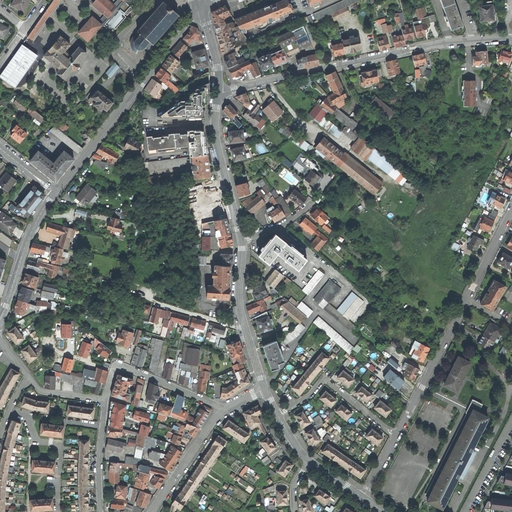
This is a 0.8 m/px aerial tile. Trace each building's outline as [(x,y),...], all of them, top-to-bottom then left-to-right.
[(24,12),(30,0),(15,0),(13,4),(17,7),(20,8),(19,10),(24,12)] [(54,0),(28,37),(32,40),(60,0),(54,0)] [(105,15),(108,18),(117,8),(114,6),(107,0),(96,0),(93,4),(105,15)] [(123,0),(123,1),(122,0),(118,0),(114,6),(117,8),(108,18),(105,15),(99,23),(102,26),(103,27),(105,24),(114,32),(124,20),(133,10),(126,4),(129,0),(123,0)] [(247,31),(246,30),(292,12),(290,8),(292,7),(289,0),(282,0),(280,1),(266,7),(246,15),(234,19),(238,26),(243,33),(247,31)] [(450,30),(450,31),(463,26),(462,26),(458,15),(453,0),(440,0),(451,30),(450,30)] [(164,31),(178,15),(174,11),(175,9),(173,7),(170,4),(168,6),(164,2),(150,18),(133,37),(131,39),(131,41),(130,43),(130,45),(131,47),(131,48),(132,50),(134,51),(136,53),(138,49),(140,50),(141,50),(142,49),(144,49),(145,47),(148,50),(152,45),(153,45),(164,31)] [(225,5),(211,12),(215,26),(217,34),(226,30),(232,28),(234,27),(233,23),(225,25),(223,18),(231,14),(225,5)] [(485,21),(488,21),(490,24),(493,21),(493,20),(494,20),(493,12),(495,12),(494,7),(492,7),(492,5),(479,6),(481,21),(485,21)] [(419,19),(427,17),(424,7),(416,10),(419,19)] [(344,9),(331,14),(334,21),(346,15),(344,9)] [(99,23),(92,17),(79,33),(88,41),(96,32),(102,26),(99,23)] [(414,26),(417,37),(421,36),(425,35),(424,30),(426,29),(425,24),(423,24),(423,23),(421,23),(421,21),(416,22),(417,26),(414,26)] [(9,29),(0,24),(0,35),(4,38),(6,34),(9,29)] [(231,44),(226,30),(217,34),(220,44),(222,54),(238,46),(240,45),(246,42),(248,41),(243,33),(238,26),(234,27),(232,28),(240,41),(232,45),(232,44),(231,44)] [(183,39),(189,45),(194,39),(198,43),(201,42),(199,35),(197,29),(192,27),(188,32),(188,34),(187,35),(183,39)] [(402,29),(403,35),(404,40),(410,39),(414,38),(412,27),(406,28),(406,27),(405,27),(405,29),(402,29)] [(277,38),(283,52),(285,56),(311,44),(307,35),(300,39),(298,36),(294,38),(291,32),(277,38)] [(392,36),(395,48),(400,46),(405,45),(404,40),(403,35),(396,37),(395,35),(392,36)] [(332,45),(334,56),(339,54),(350,52),(350,53),(353,52),(356,52),(356,51),(361,49),(358,36),(354,37),(353,36),(349,37),(350,38),(341,40),(341,41),(338,42),(338,43),(332,45)] [(386,38),(385,38),(385,40),(384,40),(384,37),(376,39),(380,51),(385,50),(389,49),(387,39),(386,39),(386,38)] [(172,52),(178,58),(187,47),(181,41),(176,46),(172,52)] [(81,46),(87,52),(90,49),(83,43),(81,46)] [(18,53),(32,64),(37,58),(23,46),(18,53)] [(87,54),(79,47),(71,57),(69,55),(64,61),(65,63),(57,73),(64,79),(73,69),(75,71),(76,69),(78,71),(81,68),(79,66),(80,65),(78,63),(87,54)] [(196,69),(208,66),(205,57),(203,50),(192,53),(196,69)] [(489,62),(493,63),(494,60),(486,58),(486,51),(485,51),(485,50),(483,51),(481,51),(481,52),(476,52),(476,54),(472,55),(473,65),(476,65),(476,67),(481,67),(481,64),(487,64),(487,63),(489,64),(489,62)] [(498,54),(497,57),(499,57),(498,60),(505,62),(505,65),(508,65),(508,63),(509,63),(511,53),(510,53),(511,52),(510,51),(509,50),(508,50),(506,51),(506,52),(501,50),(500,54),(498,54)] [(234,52),(228,55),(229,56),(224,58),(226,62),(228,68),(245,61),(243,58),(237,60),(234,54),(234,52)] [(272,55),(270,56),(274,65),(280,63),(282,62),(284,62),(286,61),(287,60),(285,56),(283,52),(272,56),(272,55)] [(261,58),(258,59),(259,63),(260,66),(261,66),(262,70),(263,70),(265,71),(267,70),(268,68),(270,67),(274,65),(270,56),(269,54),(265,56),(261,57),(261,58)] [(318,57),(317,54),(302,58),(301,58),(297,60),(298,69),(311,66),(323,64),(321,56),(318,57)] [(419,65),(420,68),(424,67),(423,64),(426,63),(424,54),(421,54),(412,56),(414,66),(419,65)] [(171,73),(179,62),(171,55),(167,61),(163,66),(171,73)] [(183,65),(188,59),(185,56),(179,62),(183,65)] [(249,60),(243,63),(246,70),(250,68),(251,71),(254,77),(258,75),(260,74),(256,62),(251,64),(249,60)] [(390,76),(399,74),(396,60),(392,61),(386,62),(390,76)] [(111,77),(119,67),(114,62),(106,73),(111,77)] [(0,76),(0,81),(3,83),(16,67),(11,63),(0,76)] [(10,88),(17,93),(36,68),(29,63),(10,88)] [(238,77),(241,76),(239,71),(240,71),(241,72),(246,70),(243,63),(228,70),(232,77),(235,76),(238,77)] [(188,69),(184,66),(177,75),(181,78),(188,69)] [(167,81),(171,76),(161,68),(159,71),(155,76),(175,93),(179,90),(167,81)] [(369,84),(378,82),(378,81),(382,81),(380,69),(370,71),(369,70),(368,70),(367,70),(366,71),(366,72),(361,73),(361,75),(359,75),(361,86),(365,85),(365,87),(369,86),(369,84)] [(186,86),(181,89),(182,91),(184,91),(185,98),(182,98),(180,99),(177,99),(174,101),(171,103),(168,106),(166,112),(159,117),(159,118),(171,118),(171,117),(175,117),(175,116),(178,116),(178,115),(182,115),(182,118),(185,118),(185,116),(186,116),(186,120),(194,119),(204,119),(204,114),(204,110),(202,110),(203,110),(203,109),(203,108),(203,107),(202,107),(203,107),(203,106),(203,105),(203,104),(202,104),(203,104),(203,100),(204,100),(204,96),(206,96),(206,92),(206,90),(209,89),(208,72),(197,77),(186,86)] [(331,114),(352,130),(357,124),(351,119),(350,120),(338,111),(339,110),(333,105),(334,104),(335,104),(338,108),(345,104),(345,102),(343,99),(346,97),(344,94),(335,72),(330,74),(326,76),(334,94),(333,94),(329,97),(329,96),(326,100),(325,99),(324,100),(323,102),(322,101),(321,103),(322,103),(320,105),(327,112),(331,114)] [(160,87),(161,85),(152,79),(149,84),(145,90),(152,95),(158,86),(160,87)] [(465,81),(462,80),(462,87),(464,87),(464,91),(463,91),(463,96),(464,96),(464,100),(463,100),(463,107),(468,106),(476,106),(475,81),(467,81),(467,80),(465,80),(465,81)] [(102,93),(97,89),(88,100),(93,104),(93,105),(101,111),(103,109),(107,111),(111,106),(114,102),(113,102),(114,101),(114,100),(114,99),(113,98),(110,97),(104,92),(102,93)] [(205,116),(209,89),(206,90),(206,92),(206,96),(204,96),(204,100),(203,100),(203,104),(202,104),(203,104),(203,105),(203,106),(203,107),(202,107),(203,107),(203,108),(203,109),(203,110),(202,110),(204,110),(204,114),(204,119),(194,119),(204,119),(205,117),(205,116)] [(31,100),(49,114),(55,105),(37,91),(31,100)] [(238,102),(247,108),(249,105),(249,100),(246,93),(240,96),(237,97),(238,102)] [(365,102),(369,101),(367,94),(358,96),(365,102)] [(490,105),(493,98),(486,95),(483,102),(490,105)] [(24,111),(28,106),(18,98),(14,103),(19,107),(24,111)] [(394,113),(375,98),(369,106),(387,121),(394,113)] [(272,122),(283,112),(273,101),(268,105),(262,110),(272,122)] [(239,128),(242,125),(234,116),(237,113),(230,104),(226,107),(223,110),(239,128)] [(338,138),(342,131),(324,117),(327,112),(320,105),(317,104),(308,115),(338,138)] [(41,123),(45,118),(34,110),(34,111),(30,108),(27,111),(41,123)] [(244,117),(251,123),(252,122),(257,126),(262,119),(257,115),(256,116),(248,111),(246,114),(244,117)] [(415,126),(405,117),(402,120),(403,121),(397,129),(406,136),(415,126)] [(266,122),(262,119),(257,126),(261,129),(266,122)] [(64,133),(68,128),(63,123),(59,128),(64,133)] [(17,140),(20,143),(27,134),(17,126),(12,130),(14,132),(11,136),(15,139),(17,140)] [(78,154),(82,149),(55,126),(49,131),(78,154)] [(305,151),(308,146),(306,145),(307,143),(304,141),(304,140),(286,127),(285,128),(281,134),(300,147),(305,151)] [(82,140),(87,144),(93,136),(85,129),(81,134),(85,138),(82,140)] [(241,142),(244,142),(243,131),(234,132),(233,129),(230,129),(230,132),(229,132),(230,135),(230,137),(229,140),(229,141),(229,142),(231,143),(236,143),(241,143),(241,142)] [(192,157),(205,155),(204,145),(203,145),(203,143),(202,136),(201,131),(195,132),(195,131),(192,131),(187,131),(187,134),(179,135),(179,133),(168,134),(168,136),(165,137),(152,138),(152,136),(146,137),(148,153),(189,148),(190,157),(192,157)] [(379,167),(390,176),(397,166),(361,137),(351,149),(364,160),(368,155),(381,164),(379,167)] [(138,154),(141,149),(140,148),(141,144),(130,138),(127,143),(124,148),(136,155),(136,154),(138,154)] [(373,194),(382,185),(323,138),(319,143),(315,147),(317,149),(315,151),(324,158),(325,155),(373,194)] [(113,165),(119,155),(101,146),(99,150),(97,153),(109,159),(107,163),(113,165)] [(246,158),(250,157),(249,153),(245,154),(244,147),(232,150),(232,151),(231,151),(232,154),(232,157),(234,157),(235,162),(246,159),(246,158)] [(54,164),(38,151),(30,161),(37,167),(55,182),(68,166),(74,159),(64,151),(54,164)] [(206,155),(205,155),(192,157),(193,165),(192,165),(192,169),(193,169),(194,179),(209,177),(208,165),(206,155)] [(186,165),(186,157),(144,162),(145,169),(186,165)] [(289,168),(293,164),(285,158),(281,162),(289,168)] [(101,170),(107,163),(101,161),(96,160),(93,163),(101,170)] [(305,180),(313,187),(316,183),(318,184),(319,182),(324,176),(314,169),(305,180)] [(511,172),(505,169),(503,173),(501,178),(505,180),(504,182),(506,183),(507,181),(511,183),(511,172)] [(8,192),(17,181),(11,176),(6,172),(0,179),(0,187),(1,186),(8,192)] [(184,180),(184,174),(146,179),(147,185),(184,180)] [(266,185),(263,179),(257,183),(261,189),(266,185)] [(239,197),(250,194),(247,183),(236,186),(237,192),(239,197)] [(86,206),(97,192),(86,184),(80,192),(75,198),(86,206)] [(17,208),(27,217),(37,205),(45,196),(34,187),(17,208)] [(203,224),(205,223),(201,206),(196,187),(187,189),(189,197),(190,196),(197,225),(203,224)] [(269,199),(261,189),(256,193),(259,196),(253,201),(250,198),(243,204),(246,207),(252,214),(264,204),(269,200),(269,199)] [(304,202),(307,199),(294,190),(289,197),(301,206),(304,202)] [(214,191),(208,193),(208,196),(208,197),(208,199),(210,201),(208,201),(210,206),(214,221),(215,221),(226,218),(224,211),(220,196),(219,193),(215,194),(214,191)] [(314,201),(318,204),(324,197),(320,194),(314,201)] [(505,198),(496,194),(495,197),(492,195),(489,200),(492,202),(490,206),(494,208),(495,205),(501,207),(503,203),(505,198)] [(281,196),(276,200),(286,217),(292,213),(281,196)] [(273,197),(269,199),(269,200),(273,206),(267,210),(273,220),(275,222),(285,216),(273,197)] [(210,206),(201,206),(205,223),(214,221),(210,206)] [(311,215),(322,225),(324,223),(326,224),(329,221),(327,220),(329,218),(318,208),(314,212),(311,215)] [(7,216),(0,210),(0,226),(10,234),(14,229),(16,225),(11,221),(10,222),(5,218),(7,216)] [(492,225),(497,215),(491,213),(490,212),(487,218),(484,216),(482,221),(479,219),(474,229),(477,231),(480,227),(489,231),(492,225)] [(111,217),(109,222),(108,222),(108,224),(106,229),(110,230),(110,232),(114,234),(115,231),(120,232),(122,225),(118,224),(119,219),(111,217)] [(319,235),(320,233),(316,230),(317,228),(311,223),(313,222),(311,221),(310,222),(305,218),(303,221),(300,224),(305,228),(304,229),(307,232),(308,231),(312,234),(314,232),(319,235)] [(207,228),(215,227),(215,221),(214,221),(205,223),(203,224),(202,250),(210,250),(210,237),(209,237),(209,234),(207,234),(207,228)] [(72,239),(75,229),(64,227),(61,227),(49,223),(47,227),(46,231),(62,235),(58,247),(67,249),(70,238),(72,239)] [(324,225),(322,228),(331,236),(334,233),(324,225)] [(230,234),(219,236),(222,248),(233,245),(232,239),(230,234)] [(311,246),(317,251),(328,239),(321,234),(311,246)] [(484,240),(474,234),(468,247),(476,251),(478,246),(479,243),(482,244),(484,240)] [(298,270),(307,260),(293,249),(286,244),(286,243),(275,235),(265,248),(258,256),(269,264),(278,254),(285,260),(290,264),(298,270)] [(0,252),(7,257),(11,252),(9,251),(11,248),(5,243),(3,246),(0,244),(0,252)] [(48,254),(50,247),(33,243),(30,250),(44,254),(44,253),(48,254)] [(461,246),(455,243),(452,249),(458,252),(461,246)] [(63,249),(55,247),(54,250),(52,249),(51,253),(53,254),(52,258),(51,262),(59,264),(60,260),(63,261),(64,257),(61,256),(63,249)] [(511,257),(503,253),(501,256),(497,262),(501,264),(502,265),(504,267),(505,266),(509,269),(511,265),(511,266),(511,265),(511,257)] [(233,255),(220,254),(219,258),(221,258),(220,265),(230,266),(232,266),(232,261),(233,255)] [(198,264),(206,265),(206,257),(197,256),(198,264)] [(59,266),(42,262),(39,261),(39,263),(28,260),(27,265),(26,268),(39,272),(40,266),(50,269),(48,277),(55,278),(59,266)] [(229,281),(230,266),(220,265),(215,265),(213,286),(208,286),(207,298),(228,299),(229,286),(228,286),(228,283),(228,281),(229,281)] [(273,288),(283,276),(276,270),(271,275),(266,282),(273,288)] [(307,295),(324,274),(319,270),(302,290),(307,295)] [(38,277),(26,273),(24,278),(22,284),(35,288),(38,277)] [(313,300),(352,332),(356,327),(349,320),(343,315),(342,315),(337,310),(329,303),(341,288),(330,280),(313,300)] [(492,287),(490,286),(487,292),(484,297),(485,298),(481,304),(480,303),(492,310),(495,307),(494,306),(504,291),(506,287),(494,280),(495,281),(492,287)] [(266,297),(268,297),(263,285),(253,290),(255,294),(258,301),(266,297)] [(33,290),(21,287),(20,292),(17,299),(29,303),(33,290)] [(41,296),(53,299),(54,293),(42,290),(41,296)] [(358,296),(352,292),(337,310),(342,315),(358,296)] [(267,300),(266,297),(258,301),(256,302),(257,303),(246,307),(248,311),(249,315),(260,310),(261,312),(267,309),(264,301),(267,300)] [(364,301),(358,297),(343,315),(349,320),(364,301)] [(291,298),(288,301),(294,306),(297,303),(291,298)] [(36,305),(29,303),(17,299),(15,306),(13,311),(23,314),(26,307),(29,307),(29,306),(31,306),(31,307),(35,309),(36,312),(46,309),(46,306),(36,305)] [(294,306),(288,301),(281,305),(301,322),(306,317),(296,308),(294,306)] [(301,302),(296,308),(306,317),(307,318),(312,312),(301,302)] [(142,312),(150,313),(152,305),(145,303),(142,312)] [(159,317),(161,309),(157,308),(153,307),(151,315),(159,317)] [(274,309),(267,312),(270,318),(277,315),(274,309)] [(168,327),(172,313),(166,311),(162,323),(160,323),(160,325),(168,327)] [(273,323),(271,319),(269,320),(266,312),(255,317),(259,329),(260,332),(264,331),(272,329),(270,324),(273,323)] [(172,321),(179,323),(181,315),(177,314),(173,313),(171,321),(171,320),(169,326),(171,326),(172,321)] [(67,315),(62,315),(62,332),(74,332),(75,322),(67,315)] [(179,323),(187,325),(190,317),(186,316),(181,315),(179,323)] [(349,355),(353,350),(354,349),(318,317),(313,322),(349,355)] [(200,330),(200,329),(204,330),(206,322),(200,320),(193,318),(191,326),(196,328),(196,329),(200,330)] [(216,335),(218,336),(218,333),(224,335),(226,327),(218,325),(210,323),(207,335),(206,337),(208,338),(206,343),(213,345),(216,335)] [(304,328),(299,323),(289,333),(279,339),(283,346),(296,337),(299,334),(298,334),(304,328)] [(501,329),(490,323),(486,329),(483,334),(494,341),(501,329)] [(464,330),(472,334),(474,330),(466,325),(464,330)] [(16,344),(23,338),(15,327),(7,332),(9,335),(14,342),(16,344)] [(121,345),(126,347),(129,341),(132,342),(131,344),(136,345),(141,331),(136,329),(133,338),(131,337),(133,333),(123,330),(121,335),(118,334),(116,341),(119,342),(118,344),(121,345)] [(496,343),(483,335),(480,339),(478,343),(489,350),(492,343),(495,344),(496,343)] [(108,353),(110,350),(94,337),(93,343),(98,346),(96,348),(98,350),(97,351),(101,355),(102,354),(105,357),(108,353)] [(154,349),(152,357),(159,359),(163,340),(152,338),(150,345),(151,346),(151,348),(154,349)] [(85,343),(76,340),(74,345),(80,347),(78,354),(89,358),(90,355),(91,351),(92,352),(93,348),(89,347),(88,350),(83,348),(85,343)] [(233,366),(234,370),(243,366),(241,363),(245,361),(240,345),(239,341),(234,343),(233,341),(230,342),(231,344),(227,345),(232,359),(235,358),(234,356),(235,356),(238,364),(237,364),(236,364),(233,366)] [(283,362),(276,341),(263,346),(269,363),(271,370),(279,367),(278,364),(279,364),(279,363),(283,362)] [(390,344),(397,349),(399,346),(393,341),(390,344)] [(426,355),(430,347),(419,342),(415,341),(408,355),(422,362),(426,355)] [(184,343),(182,354),(179,370),(182,370),(179,383),(184,384),(188,385),(190,372),(188,372),(190,364),(198,366),(201,347),(184,343)] [(139,366),(141,367),(148,347),(141,344),(139,348),(137,347),(135,353),(138,354),(137,355),(134,354),(131,364),(134,365),(135,364),(139,366)] [(29,362),(37,356),(28,345),(21,350),(22,352),(28,360),(29,362)] [(319,370),(329,358),(321,351),(318,354),(319,355),(295,384),(294,384),(292,387),(299,393),(309,382),(319,370)] [(149,372),(155,374),(159,359),(152,357),(149,372)] [(455,391),(470,363),(458,357),(451,372),(444,385),(455,391)] [(71,365),(73,360),(64,358),(61,358),(59,365),(56,364),(54,370),(60,372),(61,372),(61,370),(65,371),(64,373),(69,374),(71,365)] [(396,369),(399,365),(390,358),(387,362),(396,369)] [(173,365),(165,363),(162,377),(167,378),(170,379),(173,365)] [(416,375),(419,369),(408,364),(405,363),(403,368),(405,369),(402,374),(413,380),(416,375)] [(243,366),(234,370),(235,373),(230,376),(235,383),(226,388),(227,398),(236,392),(242,388),(249,382),(249,381),(248,379),(250,378),(249,374),(246,375),(245,372),(243,366)] [(83,369),(82,378),(100,382),(104,383),(108,371),(96,367),(95,371),(89,370),(83,369)] [(199,379),(197,390),(201,391),(204,391),(206,379),(209,379),(210,372),(206,371),(206,369),(202,368),(201,371),(200,370),(199,379)] [(19,373),(11,369),(6,378),(1,387),(0,387),(0,407),(1,408),(5,399),(8,392),(14,383),(19,373)] [(60,382),(60,380),(60,372),(54,370),(46,369),(45,376),(44,388),(51,389),(54,389),(54,376),(57,376),(57,382),(60,382)] [(401,385),(404,381),(396,375),(397,373),(395,371),(394,372),(390,369),(383,377),(398,389),(401,385)] [(348,386),(354,379),(343,370),(337,377),(339,379),(346,384),(348,386)] [(82,378),(69,374),(64,373),(61,372),(60,372),(60,380),(71,383),(73,385),(72,391),(80,392),(80,390),(82,378)] [(132,384),(133,380),(118,375),(117,379),(113,389),(112,395),(127,400),(129,395),(125,394),(128,383),(132,384)] [(100,382),(82,378),(80,390),(84,391),(85,383),(87,383),(87,384),(92,385),(90,392),(97,394),(99,388),(100,382)] [(148,399),(148,402),(154,404),(155,401),(156,398),(159,399),(160,393),(157,392),(158,386),(154,385),(150,383),(146,399),(148,399)] [(133,405),(138,407),(140,400),(143,386),(138,385),(133,405)] [(366,401),(372,394),(367,390),(368,388),(364,385),(362,387),(361,386),(356,392),(357,394),(364,399),(366,401)] [(399,401),(401,398),(395,393),(395,392),(392,390),(389,393),(399,401)] [(330,407),(336,400),(334,398),(327,392),(325,391),(319,398),(330,407)] [(170,416),(184,422),(188,414),(180,411),(184,397),(181,396),(177,394),(173,408),(170,416)] [(21,406),(34,410),(48,412),(49,403),(37,401),(24,397),(21,406)] [(427,501),(441,509),(458,477),(462,478),(475,452),(471,450),(487,418),(478,413),(482,404),(472,399),(465,413),(466,413),(425,495),(427,496),(429,497),(427,501)] [(385,416),(390,409),(380,401),(374,407),(376,409),(383,415),(385,416)] [(166,415),(170,416),(173,408),(165,405),(160,404),(157,412),(159,413),(166,415)] [(341,404),(335,410),(346,419),(352,413),(350,411),(342,405),(341,404)] [(67,415),(92,418),(93,409),(81,407),(68,405),(67,415)] [(263,435),(266,433),(258,418),(263,415),(260,411),(257,405),(243,412),(252,429),(258,425),(263,435)] [(207,407),(204,406),(202,410),(200,409),(196,415),(197,415),(195,417),(196,418),(195,419),(192,417),(193,414),(189,412),(188,414),(184,422),(192,425),(193,424),(199,427),(212,409),(207,407)] [(156,419),(158,416),(159,413),(157,412),(142,408),(139,407),(137,414),(156,419)] [(302,410),(295,415),(296,417),(300,424),(302,427),(309,422),(302,410)] [(138,420),(123,416),(122,422),(120,429),(122,429),(139,433),(146,435),(151,437),(153,429),(136,425),(138,420)] [(7,432),(8,432),(16,435),(21,423),(12,420),(9,426),(7,432)] [(244,442),(249,434),(229,420),(226,424),(223,428),(244,442)] [(53,436),(62,437),(64,426),(56,425),(56,423),(50,422),(50,424),(41,423),(40,434),(49,435),(49,437),(51,437),(53,437),(53,436)] [(158,427),(159,427),(170,432),(172,429),(166,427),(166,426),(159,423),(158,427)] [(184,431),(185,426),(176,423),(173,433),(174,433),(181,436),(184,431)] [(121,435),(122,429),(120,429),(108,426),(107,431),(107,436),(115,437),(116,436),(116,435),(121,435)] [(312,444),(320,440),(313,428),(305,432),(306,434),(310,441),(312,444)] [(377,445),(382,438),(381,436),(373,430),(372,429),(366,436),(370,439),(368,441),(371,443),(372,441),(377,445)] [(7,435),(6,439),(14,441),(16,435),(8,432),(7,435)] [(139,433),(136,446),(143,447),(146,435),(139,433)] [(171,442),(178,445),(180,441),(182,436),(181,436),(174,433),(171,442)] [(157,439),(151,437),(146,435),(143,447),(154,450),(157,439)] [(171,507),(171,509),(175,510),(176,508),(177,507),(180,509),(226,441),(218,435),(213,442),(212,444),(213,445),(202,460),(190,478),(178,495),(176,497),(172,504),(173,504),(172,506),(171,507)] [(260,441),(269,452),(276,447),(274,444),(269,438),(267,436),(260,441)] [(5,442),(4,445),(12,447),(14,441),(6,439),(5,442)] [(127,444),(108,439),(107,444),(105,448),(121,452),(122,448),(125,448),(126,446),(126,447),(127,444)] [(360,477),(365,469),(362,467),(330,446),(331,445),(327,443),(322,451),(332,458),(352,472),(360,477)] [(4,449),(3,452),(11,454),(12,447),(4,445),(4,449)] [(125,464),(138,465),(140,465),(140,462),(143,447),(136,446),(134,457),(126,456),(125,464)] [(172,446),(166,455),(176,462),(180,456),(182,453),(172,446)] [(164,454),(152,450),(151,452),(149,451),(148,457),(158,460),(159,457),(162,457),(164,458),(160,463),(170,471),(173,466),(176,462),(166,455),(164,454)] [(371,456),(369,454),(363,450),(360,453),(369,460),(371,456)] [(2,455),(1,458),(9,460),(11,454),(3,452),(2,455)] [(1,462),(0,465),(8,467),(9,460),(1,458),(1,462)] [(44,472),(54,473),(55,462),(46,461),(46,459),(41,459),(40,460),(32,460),(31,471),(41,472),(41,473),(42,473),(44,473),(44,472)] [(277,471),(285,476),(286,473),(291,467),(292,464),(285,459),(277,471)] [(120,463),(117,463),(111,462),(110,467),(109,471),(118,473),(120,463)] [(156,475),(155,476),(164,478),(167,474),(165,472),(150,468),(142,466),(143,463),(140,462),(140,465),(138,465),(137,471),(140,472),(149,474),(149,473),(156,475)] [(245,465),(240,474),(244,476),(248,466),(245,465)] [(136,477),(134,486),(144,489),(145,487),(149,474),(140,472),(139,478),(136,477)] [(155,476),(150,474),(148,481),(150,481),(150,482),(151,483),(150,484),(154,487),(155,486),(158,488),(161,483),(164,478),(155,476)] [(127,485),(117,484),(116,491),(115,497),(115,499),(123,499),(125,499),(127,485)] [(314,496),(325,503),(330,496),(328,495),(321,490),(319,488),(314,496)] [(286,490),(277,490),(278,504),(287,504),(287,500),(286,494),(286,490)] [(150,494),(140,491),(136,504),(143,506),(145,507),(146,503),(147,503),(150,494)] [(43,510),(53,510),(52,498),(43,499),(43,497),(37,497),(38,499),(29,500),(30,511),(40,510),(40,511),(42,511),(43,511),(43,510)] [(310,511),(313,511),(309,498),(301,500),(302,505),(303,510),(303,511),(310,511)] [(511,511),(511,500),(501,499),(492,498),(490,510),(504,511),(511,511)] [(115,508),(122,509),(122,508),(124,509),(128,500),(123,499),(123,501),(111,500),(111,508),(115,508)]
